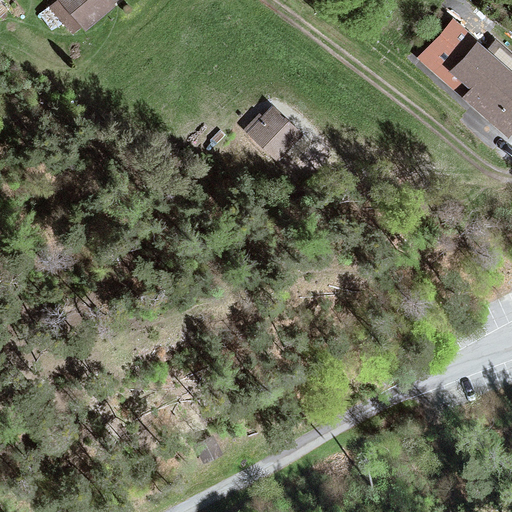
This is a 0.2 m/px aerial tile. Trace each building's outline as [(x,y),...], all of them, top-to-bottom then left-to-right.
[(122,0),(49,0),(74,34),(122,0)] [(441,33),(416,58),(463,96),(470,86),(451,67),(481,37),(455,19),(441,33)] [(511,65),(481,37),(451,67),(470,86),(463,96),(510,136),(511,135),(511,65)] [(260,110),(246,125),(278,159),(304,133),(273,104),(264,113),(260,110)] [(194,446),(202,461),(222,451),(214,436),(194,446)]
